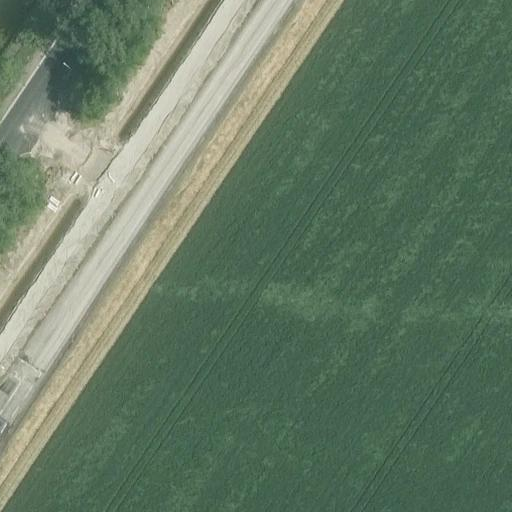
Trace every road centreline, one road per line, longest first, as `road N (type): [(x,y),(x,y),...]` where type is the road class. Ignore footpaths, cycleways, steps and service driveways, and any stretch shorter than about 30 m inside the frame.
road 1 (secondary): [(0,408),(144,196)]
road 2 (secondary): [(144,196),(276,0)]
road 3 (unclassified): [(23,113),(144,196)]
road 4 (unclassified): [(23,113),(98,0)]
